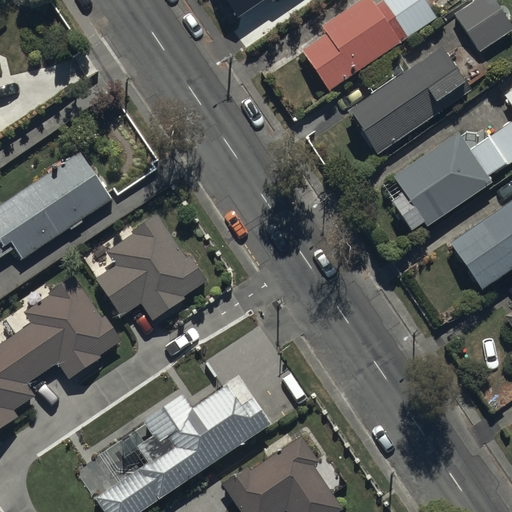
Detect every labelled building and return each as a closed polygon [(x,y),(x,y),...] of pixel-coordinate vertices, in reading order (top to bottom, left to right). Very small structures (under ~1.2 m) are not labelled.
[(264,0),(279,21),(309,0),(264,0)] [(301,52),(328,92),(436,19),(423,0),(382,0),(374,6),(369,0),(360,0),(321,26),(326,35),(301,52)] [(511,28),(492,0),(476,0),(454,15),(478,53),(511,31),(511,28)] [(441,50),(350,112),(379,154),(444,111),(438,102),(464,85),(441,50)] [(458,134),(394,177),(404,193),(390,202),(411,232),(423,224),(426,229),(492,185),(488,179),(511,162),(511,122),(470,151),(458,134)] [(21,260),(69,229),(71,232),(84,223),(82,220),(112,200),(80,152),(0,205),(0,259),(14,250),(21,260)] [(511,201),(450,244),(484,292),(511,272),(511,201)] [(106,253),(116,266),(95,280),(121,318),(141,305),(153,322),(186,299),(185,298),(207,282),(189,257),(187,259),(157,215),(130,233),(132,235),(106,253)] [(0,432),(20,419),(15,411),(35,398),(26,385),(58,364),(69,380),(102,358),(100,357),(122,342),(105,317),(102,319),(75,279),(23,314),(31,325),(0,345),(0,432)] [(96,498),(104,511),(141,511),(270,427),(253,400),(240,409),(226,388),(190,412),(180,398),(141,424),(150,437),(135,447),(147,465),(96,498)] [(247,469),(223,484),(240,511),(340,511),(343,511),(315,466),(319,463),(303,438),(249,472),(247,469)]
